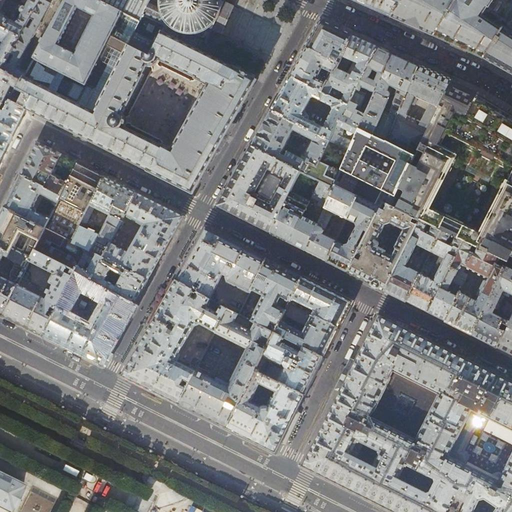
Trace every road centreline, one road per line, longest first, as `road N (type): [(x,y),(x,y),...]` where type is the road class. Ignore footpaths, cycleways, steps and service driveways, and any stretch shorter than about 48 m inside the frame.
road 1 (residential): [(0,191),(27,134),(38,130),(200,211)]
road 2 (residential): [(315,2),(200,211)]
road 3 (residential): [(315,2),(511,94)]
road 4 (tertiary): [(283,468),(106,378)]
road 5 (residential): [(283,468),(370,296)]
road 6 (residential): [(200,211),(106,378)]
road 7 (residential): [(200,211),(370,296)]
road 8 (residential): [(370,296),(511,368)]
